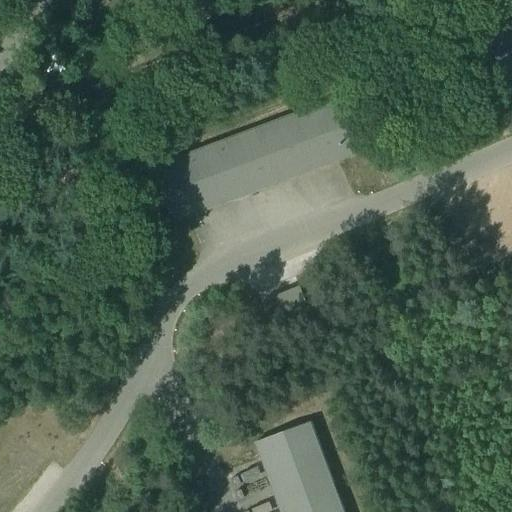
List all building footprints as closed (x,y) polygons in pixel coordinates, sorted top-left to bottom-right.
[(168,0),(177,9),(187,0),(168,0)] [(511,21),(483,32),(504,86),(511,83),(511,21)] [(333,102),(152,169),(172,223),(353,156),(333,102)] [(511,211),(465,229),(478,261),(511,248),(511,211)] [(298,288),(260,304),(268,323),(306,307),(298,288)] [(341,511),(308,424),(254,444),(279,511),(341,511)]
